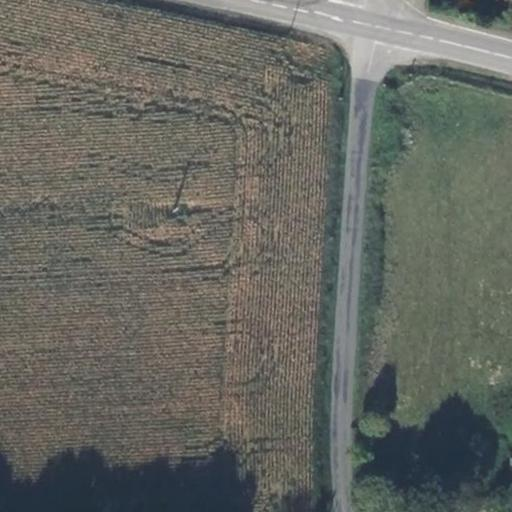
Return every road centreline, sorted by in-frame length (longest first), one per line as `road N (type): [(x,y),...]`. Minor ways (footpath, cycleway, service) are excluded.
road 1 (unclassified): [(369,25),(345,318),(346,511)]
road 2 (secondary): [(369,25),(249,0)]
